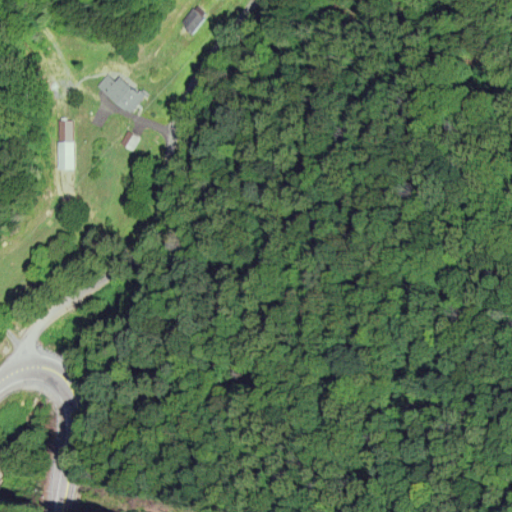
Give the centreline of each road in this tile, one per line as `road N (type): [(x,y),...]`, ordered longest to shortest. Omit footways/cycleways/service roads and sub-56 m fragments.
road 1 (residential): [(17,364),(197,40),(232,0)]
road 2 (primary): [(17,364),(55,372),(66,388),(69,434),(49,511)]
